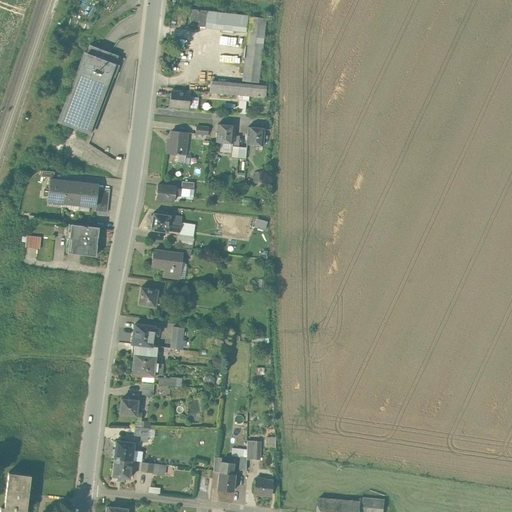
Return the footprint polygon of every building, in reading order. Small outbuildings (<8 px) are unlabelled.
[(260,82),(267,17),(191,9),(190,25),(248,31),(242,80),(212,77),(211,90),(267,96),(268,83),(260,82)] [(60,124),(89,135),(118,56),(89,45),(60,124)] [(170,106),(189,108),(191,90),(171,88),(170,106)] [(232,140),(234,122),(218,121),(216,139),(232,140)] [(247,142),(264,144),(266,125),(249,123),(247,142)] [(197,124),(196,131),(207,132),(208,126),(197,124)] [(166,150),(187,152),(190,130),(168,128),(166,150)] [(47,198),(64,200),(67,178),(50,176),(47,198)] [(64,200),(80,202),(82,180),(67,178),(64,200)] [(80,202),(96,204),(98,186),(99,182),(82,180),(80,202)] [(175,182),(157,180),(155,197),(173,199),(175,182)] [(194,189),(195,183),(183,181),(182,187),(194,189)] [(110,188),(98,186),(96,204),(95,211),(107,212),(110,188)] [(152,210),(150,224),(170,226),(171,212),(152,210)] [(257,219),(256,227),(268,228),(269,220),(257,219)] [(65,250),(97,253),(100,224),(69,221),(65,250)] [(164,276),(179,278),(183,250),(154,246),(151,266),(165,268),(164,276)] [(138,302),(156,304),(158,286),(140,284),(138,302)] [(134,317),(131,340),(137,341),(153,343),(156,320),(134,317)] [(185,326),(174,324),(171,345),(182,347),(185,326)] [(137,341),(134,360),(154,363),(157,343),(153,343),(137,341)] [(153,375),(154,363),(134,360),(132,372),(153,375)] [(142,383),(142,394),(155,394),(155,383),(142,383)] [(117,413),(136,415),(138,398),(120,396),(117,413)] [(135,421),(135,440),(150,440),(150,421),(135,421)] [(277,446),(277,436),(268,436),(268,446),(277,446)] [(116,438),(114,458),(132,461),(134,441),(116,438)] [(129,477),(132,461),(114,458),(111,474),(129,477)] [(220,459),(218,487),(234,488),(236,460),(220,459)] [(141,471),(167,474),(169,464),(143,460),(141,471)] [(8,473),(4,507),(22,510),(26,510),(30,475),(8,473)] [(258,476),(255,493),(272,496),(275,479),(258,476)] [(318,496),(316,511),(385,511),(387,497),(362,495),(361,499),(318,496)]
